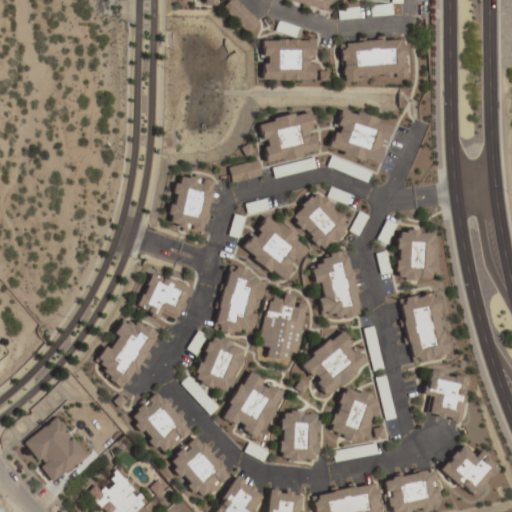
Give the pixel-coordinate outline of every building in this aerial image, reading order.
[(330,0),(280,0),(328,11),(330,0)] [(337,18),(358,16),(357,7),(336,9),(337,18)] [(405,78),(403,38),(337,41),(338,81),(405,78)] [(258,41),(257,81),(312,81),(312,41),(258,41)] [(390,122),(336,108),(325,151),(379,165),(390,122)] [(307,112),(254,120),(261,162),(314,154),(307,112)] [(225,166),(228,182),(259,176),(256,161),(225,166)] [(212,181),(174,172),(162,223),(200,232),(212,181)] [(346,225),(313,192),(287,218),(320,252),(346,225)] [(277,284),(306,254),(268,216),(238,246),(277,284)] [(394,232),(394,280),(430,280),(430,232),(394,232)] [(308,262),(320,322),(357,314),(345,254),(308,262)] [(265,279),(227,268),(210,327),(247,339),(265,279)] [(132,305),(171,324),(187,289),(148,271),(132,305)] [(407,364),(446,357),(436,293),(397,299),(407,364)] [(268,295),(256,345),(266,348),(263,359),(289,365),(303,307),(292,305),(293,301),(268,295)] [(159,332),(141,319),(138,323),(132,319),(129,323),(123,319),(120,323),(117,319),(108,332),(114,336),(105,350),(101,347),(93,358),(98,361),(96,363),(101,366),(98,371),(106,377),(104,379),(119,390),(159,332)] [(366,371),(345,331),(297,357),(317,396),(366,371)] [(242,350),(205,338),(190,383),(227,395),(242,350)] [(465,378),(426,369),(420,396),(428,398),(424,415),(455,422),(465,378)] [(282,394),(244,372),(218,419),(255,440),(282,394)] [(374,379),(381,421),(391,419),(385,377),(374,379)] [(327,435),(365,443),(375,397),(336,389),(327,435)] [(188,430),(152,393),(124,419),(160,457),(188,430)] [(275,461),(315,462),(317,413),(277,412),(275,461)] [(85,457),(55,416),(18,443),(49,484),(85,457)] [(380,436),(378,428),(371,430),(373,438),(380,436)] [(191,438),(164,466),(202,502),(228,475),(191,438)] [(476,453),(472,457),(460,445),(437,469),(467,497),(493,469),(476,453)] [(84,493),(97,511),(138,511),(144,508),(117,470),(84,493)] [(386,511),(420,511),(437,509),(431,471),(381,479),(386,511)] [(254,511),(263,497),(231,479),(213,511),(254,511)] [(310,494),(312,511),(378,511),(375,484),(310,494)] [(264,511),(302,511),(304,494),(266,491),(264,511)]
